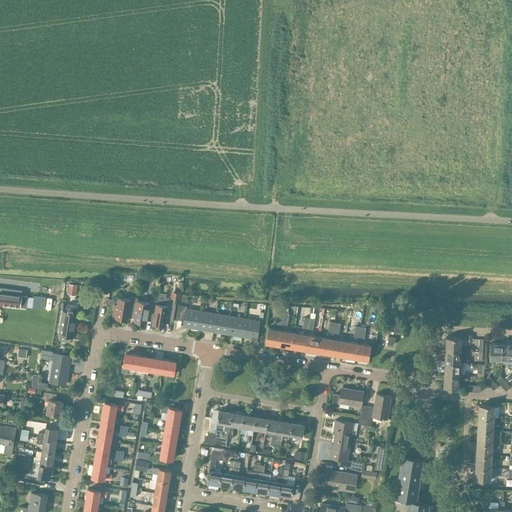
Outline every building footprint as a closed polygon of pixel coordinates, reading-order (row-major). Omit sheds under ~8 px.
[(76,295),(78,284),(68,283),(67,294),(76,295)] [(0,303),(25,307),(26,295),(22,295),(22,289),(0,286),(0,303)] [(137,301),(138,298),(130,297),(130,300),(118,298),(117,305),(114,304),(111,317),(115,317),(119,322),(123,319),(127,319),(128,316),(134,317),(137,301)] [(155,304),(153,318),(152,323),(153,324),(156,328),(161,325),(164,325),(165,321),(172,322),(176,299),(170,298),(165,297),(163,305),(156,304),(155,304)] [(155,304),(156,304),(156,301),(149,300),(148,303),(137,301),(134,317),(133,320),(134,320),(137,325),(142,322),(146,322),(147,317),(153,318),(155,304)] [(62,311),(58,334),(59,335),(58,339),(69,341),(70,336),(73,337),(77,313),(75,313),(77,304),(66,302),(65,308),(64,311),(62,311)] [(198,328),(201,311),(185,308),(186,305),(178,304),(176,318),(184,320),(182,326),(198,328)] [(309,318),(307,328),(312,329),(314,319),(316,307),(311,307),(310,315),(310,314),(309,318)] [(212,331),(216,313),(201,311),(198,328),(212,331)] [(227,333),(230,316),(216,313),(212,331),(227,333)] [(242,336),(245,318),(230,316),(227,333),(242,336)] [(245,318),(242,336),(256,338),(259,320),(245,318)] [(401,332),(403,322),(395,321),(394,330),(401,332)] [(278,345),(281,330),(267,327),(265,342),(278,345)] [(291,347),(294,332),(281,330),(278,345),(291,347)] [(305,349),(307,334),(294,332),(291,347),(305,349)] [(318,351),(320,336),(307,334),(305,349),(318,351)] [(329,353),(333,338),(320,336),(318,351),(329,353)] [(445,349),(460,350),(461,337),(445,336),(445,349)] [(343,356),(345,340),(333,338),(329,353),(343,356)] [(356,358),(358,342),(345,340),(343,356),(356,358)] [(358,342),(356,358),(367,360),(370,344),(358,342)] [(501,359),(502,343),(489,343),(489,359),(501,359)] [(511,359),(511,343),(502,343),(501,359),(511,359)] [(19,348),(17,356),(26,357),(27,349),(19,348)] [(41,349),(40,358),(51,359),(52,350),(41,349)] [(460,362),(460,350),(445,349),(444,361),(460,362)] [(65,384),(68,362),(69,356),(54,353),(49,381),(65,384)] [(136,367),(138,355),(125,353),(123,365),(122,372),(128,373),(129,366),(136,367)] [(148,369),(151,357),(138,355),(136,367),(148,369)] [(161,371),(163,359),(151,357),(148,369),(161,371)] [(163,359),(161,371),(167,372),(166,379),(167,379),(166,383),(172,384),(174,373),(173,373),(175,361),(163,359)] [(459,375),(460,362),(444,361),(443,374),(459,375)] [(458,388),(459,375),(443,374),(443,387),(458,388)] [(493,390),(498,386),(488,375),(483,379),(493,390)] [(505,391),(510,386),(500,376),(496,380),(505,391)] [(37,386),(37,388),(46,389),(47,382),(38,381),(37,386)] [(365,418),(367,406),(361,405),(363,391),(340,387),(339,394),(333,393),(331,406),(338,407),(339,402),(360,405),(358,417),(365,418)] [(60,415),(62,401),(55,400),(56,394),(44,392),(43,398),(48,399),(46,413),(60,415)] [(365,418),(372,419),(372,415),(386,418),(390,396),(376,393),(374,407),(367,406),(365,418)] [(104,402),(102,414),(114,416),(115,409),(122,410),(123,405),(116,404),(104,402)] [(477,417),(493,418),(494,405),(478,404),(477,417)] [(162,406),(161,411),(167,412),(166,419),(179,421),(181,409),(168,407),(162,406)] [(227,437),(231,411),(219,409),(216,422),(224,423),(222,434),(214,432),(213,442),(225,444),(227,437)] [(241,426),(243,413),(231,411),(227,437),(232,438),(233,431),(232,431),(233,425),(241,426)] [(253,428),(255,415),(243,413),(241,426),(253,428)] [(102,414),(100,427),(112,429),(114,416),(102,414)] [(265,430),(267,417),(255,415),(253,428),(265,430)] [(275,445),(279,419),(267,417),(265,430),(265,433),(272,435),(271,438),(270,444),(275,445)] [(372,419),(365,418),(358,417),(357,423),(371,426),(372,419)] [(492,429),(493,418),(477,417),(477,429),(492,429)] [(166,420),(164,431),(176,433),(178,423),(179,421),(166,419),(166,420)] [(289,434),(291,421),(279,419),(275,445),(280,446),(281,439),(282,433),(289,434)] [(334,438),(349,441),(352,422),(335,419),(333,433),(335,433),(334,438)] [(291,421),(289,434),(302,436),(304,423),(291,421)] [(0,441),(5,442),(3,454),(10,455),(12,444),(15,428),(0,425),(0,441)] [(37,437),(56,440),(58,427),(46,425),(44,432),(38,431),(37,437)] [(100,427),(98,439),(110,441),(112,429),(100,427)] [(492,442),(492,429),(477,429),(476,441),(492,442)] [(162,444),(162,445),(174,447),(174,446),(176,435),(176,433),(164,431),(164,433),(162,444)] [(54,452),(56,440),(37,437),(36,442),(42,443),(41,450),(54,452)] [(346,460),(349,441),(334,438),(333,443),(331,443),(329,457),(346,460)] [(98,440),(96,451),(107,453),(109,442),(110,441),(98,439),(98,440)] [(491,454),(492,442),(476,441),(475,454),(491,454)] [(154,450),(154,455),(160,456),(160,457),(172,459),(174,447),(162,445),(161,451),(154,450)] [(219,484),(221,471),(214,470),(216,459),(224,460),(226,449),(212,447),(212,450),(206,482),(219,484)] [(52,465),(54,452),(41,450),(40,457),(34,456),(33,462),(52,465)] [(305,460),(307,453),(305,452),(306,452),(295,450),(293,457),(305,460)] [(95,452),(93,464),(105,466),(106,464),(107,454),(107,453),(96,451),(95,452)] [(149,459),(150,453),(137,451),(136,457),(149,459)] [(475,467),(491,468),(491,454),(475,454),(475,467)] [(402,472),(420,476),(422,459),(404,456),(402,472)] [(376,458),(374,469),(382,470),(384,459),(376,458)] [(133,473),(133,476),(137,476),(138,477),(139,469),(147,471),(148,462),(148,461),(136,459),(134,469),(133,473)] [(234,467),(235,460),(230,459),(229,466),(228,473),(221,471),(219,484),(231,486),(233,473),(234,467)] [(363,468),(364,464),(364,461),(351,459),(350,466),(363,468)] [(50,477),(52,465),(33,462),(32,469),(35,470),(34,474),(50,477)] [(93,464),(91,476),(103,478),(110,479),(111,474),(104,472),(105,466),(93,464)] [(269,480),(270,473),(263,472),(264,465),(259,465),(258,471),(257,477),(255,490),(267,492),(269,480)] [(152,467),(151,472),(157,473),(156,480),(168,482),(170,470),(158,468),(152,467)] [(490,480),(491,468),(475,467),(474,479),(476,479),(476,484),(483,484),(484,480),(490,480)] [(279,494),(283,469),(278,468),(276,481),(269,480),(267,492),(279,494)] [(360,476),(375,479),(376,472),(376,471),(374,471),(370,470),(364,469),(362,468),(360,476)] [(283,469),(279,494),(291,496),(293,484),(286,482),(288,469),(283,469)] [(354,490),(356,475),(327,470),(324,485),(354,490)] [(374,499),(376,499),(381,473),(376,472),(375,479),(372,498),(374,499)] [(417,489),(420,476),(402,472),(399,486),(417,489)] [(231,486),(243,488),(245,475),(233,473),(231,486)] [(243,488),(255,490),(257,477),(245,475),(243,488)] [(156,482),(154,492),(166,494),(168,484),(168,482),(156,480),(156,482)] [(416,501),(417,489),(399,486),(397,501),(410,503),(415,504),(416,501)] [(88,488),(85,501),(97,503),(99,496),(105,497),(106,492),(99,490),(88,488)] [(43,511),(46,494),(31,492),(28,507),(20,506),(18,511),(43,511)] [(154,494),(152,505),(164,507),(166,496),(166,494),(154,492),(154,494)] [(85,502),(83,511),(95,511),(97,504),(97,503),(85,501),(85,502)] [(408,511),(426,511),(428,503),(416,501),(415,504),(410,503),(408,511)] [(503,509),(504,501),(500,501),(499,509),(488,508),(488,511),(501,511),(501,509),(503,509)] [(360,511),(361,505),(346,502),(345,507),(344,507),(321,503),(319,511),(349,511),(350,510),(360,511)] [(511,511),(511,502),(511,509),(503,509),(501,509),(501,511),(511,511)]
